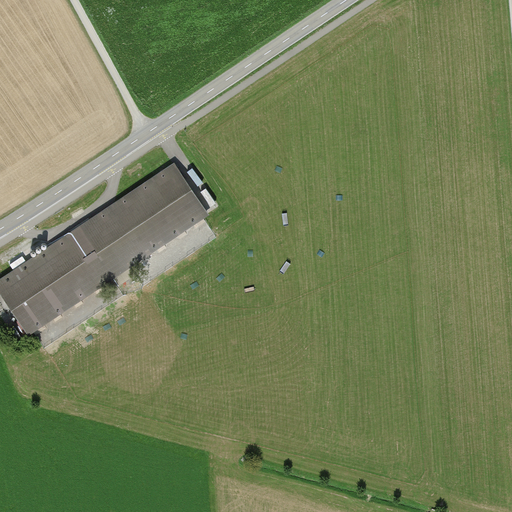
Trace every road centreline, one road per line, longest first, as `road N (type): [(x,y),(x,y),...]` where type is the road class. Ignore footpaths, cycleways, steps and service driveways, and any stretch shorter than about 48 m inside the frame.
road 1 (tertiary): [(347,0),(0,229)]
road 2 (track): [(164,137),(143,125),(75,0)]
